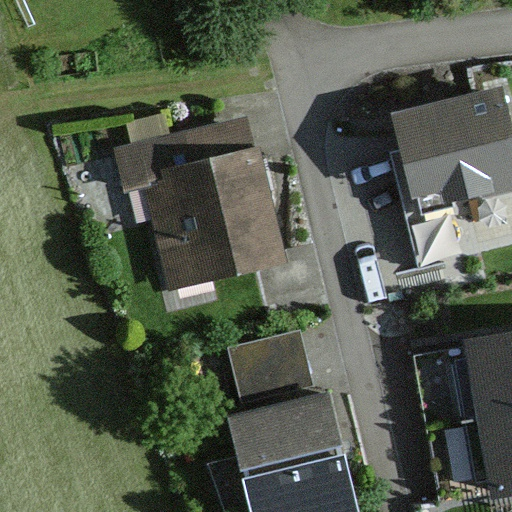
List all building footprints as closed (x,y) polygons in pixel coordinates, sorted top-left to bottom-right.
[(511,141),(501,96),(394,121),(416,211),(511,188),(511,141)] [(253,126),(122,161),(132,197),(144,194),(172,302),(291,270),(253,126)] [(511,319),(465,327),(478,405),(511,398),(511,319)] [(315,381),(301,323),(228,341),(242,399),(228,403),(255,511),(319,511),(361,502),(331,377),(315,381)] [(511,398),(478,405),(491,482),(511,478),(511,398)]
